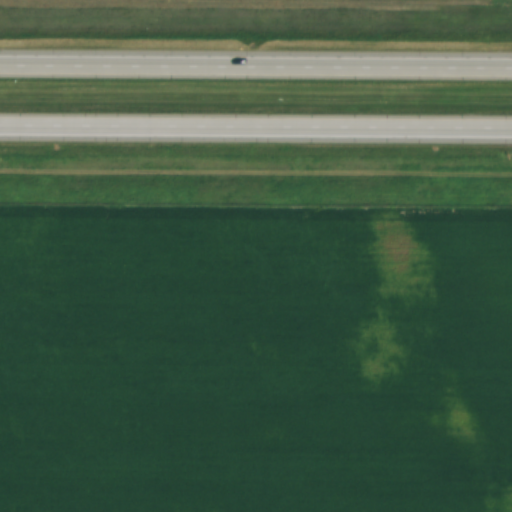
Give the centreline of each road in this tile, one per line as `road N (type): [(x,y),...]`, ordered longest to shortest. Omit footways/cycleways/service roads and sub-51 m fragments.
road 1 (primary): [(0,126),(511,129)]
road 2 (primary): [(511,67),(0,65)]
